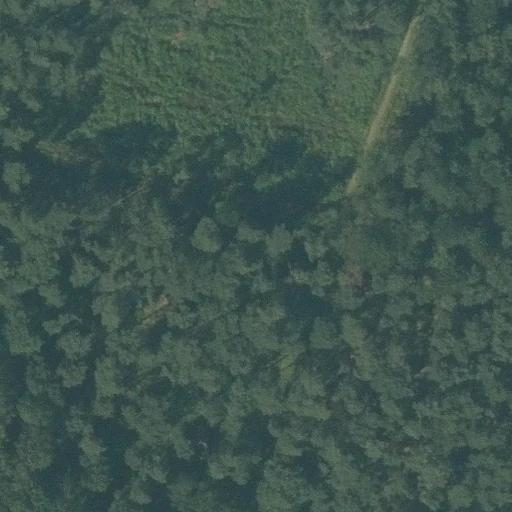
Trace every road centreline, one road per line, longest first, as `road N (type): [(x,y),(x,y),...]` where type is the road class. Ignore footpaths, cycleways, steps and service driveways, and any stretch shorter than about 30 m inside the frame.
road 1 (track): [(233,511),(425,0)]
road 2 (track): [(511,253),(0,140)]
